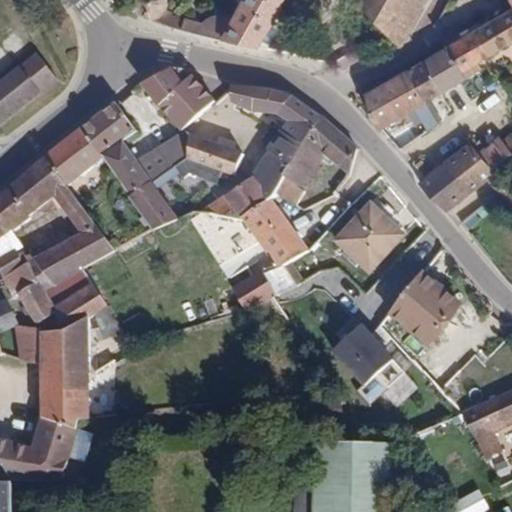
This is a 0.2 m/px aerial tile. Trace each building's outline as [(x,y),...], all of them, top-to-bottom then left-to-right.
[(135,0),(137,10),(139,16),(148,21),(174,26),(259,47),(268,30),(284,0),(245,0),(238,15),(227,12),(217,14),(209,18),(201,23),(171,12),(171,5),(171,0),(135,0)] [(356,0),(401,47),(405,45),(431,0),(356,0)] [(460,25),(442,35),(449,46),(462,70),(511,41),(511,8),(466,35),(460,25)] [(268,30),(259,47),(268,50),(277,34),(268,30)] [(428,58),(446,91),(468,80),(462,70),(449,46),(428,58)] [(0,83),(0,123),(60,81),(40,54),(0,83)] [(409,69),(427,102),(446,91),(428,58),(409,69)] [(160,108),(180,129),(182,127),(212,101),(182,71),(169,68),(142,83),(160,108)] [(369,92),(380,128),(427,102),(409,69),(369,92)] [(248,177),(272,192),(275,187),(283,175),(319,116),(291,95),(271,89),(252,87),(231,85),(231,101),(254,111),(272,113),(285,121),(248,177)] [(45,159),(64,185),(100,156),(117,142),(132,130),(113,103),(80,130),(73,136),(45,159)] [(356,146),(319,116),(283,175),(301,188),(322,152),(349,175),(356,146)] [(150,181),(172,166),(183,159),(187,134),(182,127),(180,129),(181,133),(132,163),(117,142),(100,156),(128,196),(150,181)] [(480,152),(494,170),(511,157),(511,132),(504,137),(501,133),(480,152)] [(237,153),(187,134),(183,159),(172,166),(182,177),(188,172),(215,181),(220,170),(231,173),(237,153)] [(449,163),(469,191),(494,170),(480,152),(473,143),(449,163)] [(45,159),(0,196),(0,224),(7,232),(28,217),(25,214),(52,194),(77,232),(30,258),(24,248),(19,251),(15,246),(6,244),(2,237),(0,235),(0,273),(2,277),(26,263),(36,283),(42,289),(112,250),(64,185),(45,159)] [(422,182),(446,210),(469,191),(449,163),(422,182)] [(301,188),(283,175),(275,187),(296,201),(304,189),(301,188)] [(223,195),(240,216),(268,199),(272,192),(248,177),(223,195)] [(150,181),(128,196),(153,230),(178,221),(150,181)] [(240,216),(276,265),(305,249),(268,199),(240,216)] [(405,235),(368,200),(329,241),(367,276),(405,235)] [(474,213),(462,223),(469,232),(481,222),(474,213)] [(26,263),(2,277),(11,296),(17,293),(36,283),(26,263)] [(264,269),(238,284),(253,309),(278,296),(264,269)] [(462,305),(420,271),(384,315),(425,349),(462,305)] [(89,282),(53,306),(55,311),(60,325),(87,316),(105,306),(89,282)] [(35,324),(55,311),(53,306),(42,289),(36,283),(17,293),(35,324)] [(305,287),(285,304),(312,335),(332,318),(305,287)] [(220,315),(234,311),(228,290),(214,294),(220,315)] [(0,332),(15,326),(4,299),(0,300),(0,332)] [(122,333),(105,306),(87,316),(88,345),(122,333)] [(88,345),(87,316),(60,325),(40,331),(39,362),(39,417),(74,428),(80,420),(87,418),(87,385),(87,370),(88,345)] [(394,358),(361,323),(330,353),(363,387),(394,358)] [(19,357),(39,362),(40,331),(15,326),(19,357)] [(419,372),(438,391),(458,372),(440,352),(419,372)] [(97,369),(87,370),(87,385),(97,385),(97,369)] [(511,387),(461,414),(482,457),(498,449),(489,432),(511,419),(511,387)] [(74,428),(39,417),(29,445),(24,443),(23,438),(8,435),(7,438),(0,436),(0,478),(59,480),(74,428)] [(418,511),(393,510),(395,446),(317,444),(316,483),(298,483),(297,511),(418,511)] [(14,511),(15,485),(0,485),(0,511),(14,511)]
